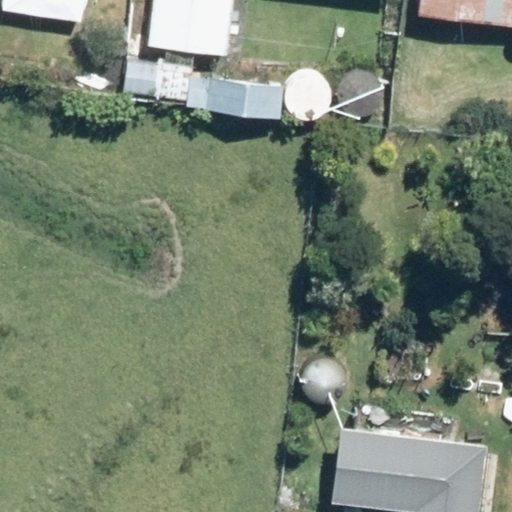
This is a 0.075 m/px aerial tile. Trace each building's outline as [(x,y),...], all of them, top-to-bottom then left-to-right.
[(154,0),(149,45),(230,54),(235,0),(154,0)] [(511,22),(511,0),(422,0),(421,14),(511,22)] [(195,62),(160,58),(157,95),(191,99),(195,62)] [(209,111),(281,117),(283,86),(212,80),(209,111)] [(480,511),(486,448),(340,434),(334,503),(416,511),(415,511),(480,511)]
